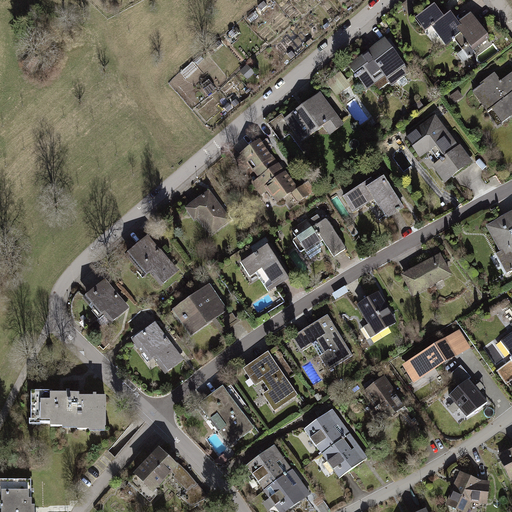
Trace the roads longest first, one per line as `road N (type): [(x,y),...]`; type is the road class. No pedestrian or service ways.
road 1 (residential): [(394,0),(66,291),(57,319),(158,417)]
road 2 (residential): [(158,417),(252,335),(511,187)]
road 3 (residential): [(351,511),(511,416)]
road 4 (residential): [(158,417),(241,511)]
